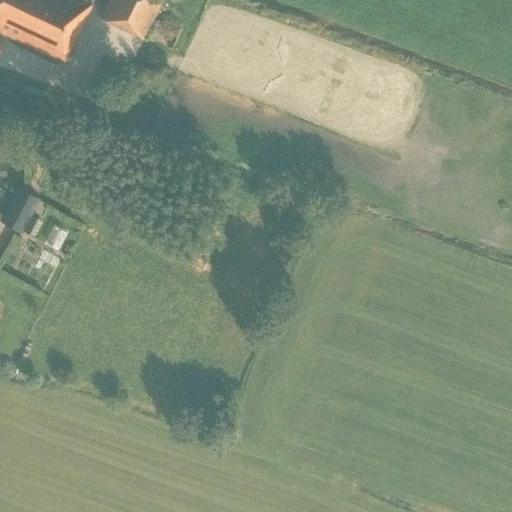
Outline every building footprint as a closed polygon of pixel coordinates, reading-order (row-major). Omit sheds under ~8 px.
[(84,0),(0,0),(0,31),(64,62),(66,59),(70,61),(72,57),(68,55),(93,4),(84,0)] [(109,0),(101,18),(145,38),(157,12),(169,18),(177,0),(109,0)] [(0,52),(26,64),(30,54),(3,43),(2,45),(0,44),(0,52)] [(22,232),(39,199),(18,188),(1,220),(22,232)] [(43,220),(32,214),(24,230),(35,236),(43,220)]
